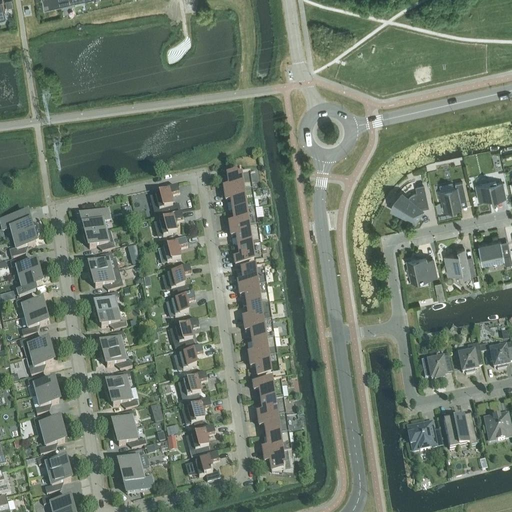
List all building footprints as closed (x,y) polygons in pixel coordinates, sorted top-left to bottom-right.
[(59,2),(59,0),(42,0),(44,5),(47,5),(48,10),(52,9),(51,4),(59,2)] [(237,172),(227,177),(229,188),(223,189),(224,196),(252,191),(249,174),(250,174),(250,173),(238,175),(237,172)] [(491,198),(492,201),(506,198),(502,183),(496,184),(495,181),(475,185),(478,201),(491,198)] [(462,182),(454,184),(455,188),(437,192),(439,201),(442,200),(444,211),(460,208),(459,200),(466,199),(462,182)] [(420,209),(421,208),(420,203),(427,201),(423,186),(416,187),(417,194),(415,194),(414,194),(412,195),(411,196),(410,197),(409,198),(408,199),(407,200),(401,195),(396,202),(392,209),(405,216),(414,222),(421,210),(420,209)] [(164,195),(150,199),(155,220),(180,213),(178,204),(177,204),(178,206),(172,208),(170,198),(180,195),(179,194),(177,188),(163,192),(164,195)] [(252,191),(224,196),(225,203),(231,202),(232,213),(255,209),(252,191)] [(228,224),(229,231),(257,227),(255,209),(232,213),(234,224),(228,224)] [(107,211),(80,218),(84,232),(83,232),(83,234),(83,236),(83,238),(84,239),(105,234),(102,223),(110,221),(107,211)] [(32,228),(30,229),(27,214),(0,221),(3,232),(10,230),(13,240),(35,235),(34,233),(33,231),(33,230),(32,228)] [(184,221),(183,221),(181,215),(167,218),(168,221),(154,225),(154,226),(155,225),(159,239),(176,235),(174,224),(184,221)] [(126,218),(128,226),(134,225),(132,216),(126,218)] [(229,231),(231,238),(236,237),(237,248),(260,245),(257,227),(229,231)] [(105,234),(84,239),(84,241),(85,243),(86,245),(86,246),(88,245),(89,250),(100,247),(102,253),(114,250),(110,232),(105,234)] [(24,250),(35,247),(34,242),(36,242),(36,240),(35,238),(35,236),(35,235),(13,240),(16,252),(11,253),(13,259),(26,256),(24,250)] [(511,263),(511,262),(510,254),(503,256),(500,240),(499,240),(500,241),(478,246),(478,245),(481,263),(482,263),(482,262),(503,258),(505,265),(511,263)] [(188,248),(187,247),(187,248),(185,241),(171,245),(172,248),(158,252),(159,252),(163,266),(180,261),(178,251),(188,248)] [(234,260),(235,267),(263,263),(263,262),(260,245),(237,248),(239,259),(234,260)] [(129,249),(130,255),(137,254),(136,247),(129,249)] [(444,256),(448,276),(461,273),(462,278),(470,277),(470,276),(476,274),(474,265),(468,267),(464,249),(456,250),(457,253),(444,256)] [(89,272),(89,273),(89,274),(89,275),(89,276),(89,277),(89,278),(89,279),(111,273),(118,271),(115,260),(113,261),(111,255),(99,258),(100,264),(89,267),(90,272),(89,272)] [(408,281),(408,282),(437,276),(433,260),(426,261),(425,257),(404,261),(404,262),(407,261),(408,268),(406,269),(407,275),(409,274),(411,281),(408,281)] [(38,267),(36,268),(35,263),(24,266),(22,261),(10,264),(11,270),(16,269),(19,280),(41,274),(40,272),(39,271),(39,269),(38,267)] [(167,293),(172,291),(173,297),(189,292),(188,287),(184,288),(182,278),(192,275),(191,274),(189,268),(175,272),(176,275),(162,278),(162,279),(163,279),(167,293)] [(264,268),(241,272),(243,283),(237,284),(238,291),(267,286),(264,268)] [(111,273),(89,279),(91,282),(92,286),(94,285),(95,290),(106,287),(108,292),(120,289),(123,288),(118,271),(111,273)] [(40,281),(42,281),(41,278),(41,274),(19,280),(22,291),(17,292),(19,298),(31,295),(30,289),(34,288),(41,286),(40,281)] [(267,286),(238,291),(239,297),(245,297),(246,308),(269,304),(267,286)] [(0,304),(15,301),(13,294),(0,297),(0,304)] [(106,303),(95,306),(96,311),(94,311),(94,313),(95,315),(95,316),(95,318),(117,312),(114,301),(119,300),(117,294),(104,297),(106,303)] [(180,301),(166,305),(166,306),(167,306),(171,320),(188,315),(186,304),(195,302),(195,301),(193,295),(179,299),(180,301)] [(44,307),(42,307),(41,303),(28,306),(27,300),(16,303),(17,309),(22,308),(25,319),(46,313),(46,312),(45,310),(45,309),(44,307)] [(243,319),(244,326),(272,322),(269,304),(246,308),(248,318),(243,319)] [(100,324),(101,329),(112,326),(114,332),(126,328),(125,322),(120,324),(117,312),(95,318),(96,320),(97,322),(97,323),(98,325),(100,324)] [(46,321),(47,321),(47,319),(47,317),(47,314),(46,313),(25,319),(28,330),(21,332),(23,338),(37,334),(36,328),(47,325),(46,321)] [(171,332),(175,346),(176,351),(194,347),(190,331),(199,329),(199,328),(197,322),(183,325),(184,328),(170,332),(170,333),(171,332)] [(272,322),(244,326),(245,333),(250,332),(252,343),(275,340),(272,322)] [(112,343),(101,346),(102,350),(100,350),(100,352),(100,354),(101,356),(101,358),(123,352),(120,341),(124,339),(123,333),(110,337),(112,343)] [(48,347),(47,342),(36,345),(34,339),(19,343),(21,349),(23,349),(26,360),(52,353),(52,351),(51,349),(50,348),(49,346),(48,347)] [(248,355),(249,362),(277,357),(275,340),(252,343),(253,354),(248,355)] [(504,346),(504,349),(490,352),(491,358),(490,358),(491,363),(492,362),(494,369),(497,368),(497,371),(506,369),(506,367),(509,366),(508,363),(511,362),(511,352),(510,344),(504,346)] [(466,375),(474,373),(474,371),(477,371),(477,368),(483,367),(478,345),(467,348),(468,354),(458,356),(462,374),(465,373),(466,375)] [(193,358),(203,355),(203,354),(202,355),(201,348),(187,352),(188,355),(173,359),(174,360),(175,359),(179,373),(196,368),(193,358)] [(104,364),(105,364),(107,368),(118,365),(119,371),(132,368),(130,362),(126,363),(123,352),(101,358),(102,359),(102,361),(103,363),(104,364)] [(42,368),(53,365),(52,360),(53,360),(53,358),(53,356),(53,355),(52,353),(26,360),(31,377),(43,374),(42,368)] [(431,377),(431,380),(434,380),(435,382),(443,380),(443,378),(446,377),(446,375),(452,373),(448,356),(441,357),(442,360),(429,362),(428,360),(421,362),(425,379),(431,377)] [(255,368),(257,379),(280,376),(277,357),(249,362),(250,369),(255,368)] [(116,376),(118,382),(107,385),(108,390),(106,390),(106,392),(106,393),(107,395),(107,397),(129,391),(126,380),(130,379),(129,373),(116,376)] [(197,385),(207,382),(207,381),(206,381),(205,375),(191,379),(192,382),(177,385),(178,386),(179,386),(183,400),(189,398),(190,400),(198,398),(198,396),(200,395),(197,385)] [(55,385),(54,386),(53,381),(41,384),(40,379),(27,382),(29,388),(34,387),(37,398),(58,392),(58,390),(57,389),(56,387),(55,385)] [(281,381),(252,385),(253,392),(259,392),(260,402),(283,399),(280,382),(281,382),(281,381)] [(125,411),(138,407),(136,401),(132,403),(129,391),(107,397),(108,399),(108,401),(109,402),(110,404),(111,403),(113,408),(124,405),(125,411)] [(59,404),(57,400),(59,399),(59,398),(59,396),(59,394),(58,392),(37,398),(40,409),(35,410),(36,416),(49,413),(48,407),(59,404)] [(257,414),(258,421),(286,417),(283,399),(260,402),(262,413),(257,414)] [(210,408),(209,402),(195,406),(196,408),(181,412),(182,413),(183,413),(187,427),(193,425),(194,427),(202,425),(202,423),(204,422),(201,411),(211,409),(211,408),(210,408)] [(153,407),(155,416),(162,414),(160,405),(153,407)] [(112,424),(114,429),(112,429),(112,431),(112,433),(113,435),(113,436),(134,431),(131,420),(136,418),(135,412),(122,416),(124,421),(112,424)] [(499,416),(492,418),(484,420),(489,442),(497,441),(504,440),(504,439),(511,438),(507,415),(499,417),(499,416)] [(458,449),(477,445),(470,416),(452,419),(452,420),(443,422),(449,451),(458,449)] [(286,417),(258,421),(259,428),(264,427),(266,438),(288,435),(286,417)] [(61,425),(60,426),(58,421),(47,424),(46,418),(33,421),(35,427),(40,426),(43,437),(64,432),(63,430),(63,428),(62,426),(61,425)] [(431,424),(408,429),(409,436),(408,436),(410,446),(411,446),(413,452),(420,451),(420,452),(430,450),(429,449),(436,447),(433,432),(431,424)] [(205,438),(215,436),(215,435),(214,435),(213,429),(199,432),(200,435),(185,439),(186,440),(187,439),(191,453),(208,449),(205,438)] [(117,442),(118,447),(130,444),(131,450),(146,446),(144,440),(137,442),(134,431),(113,436),(113,438),(114,440),(115,442),(116,443),(117,442)] [(65,444),(63,439),(65,439),(65,437),(65,435),(64,433),(64,432),(43,437),(46,448),(39,450),(40,456),(55,452),(53,447),(65,444)] [(262,450),(263,457),(291,453),(288,435),(266,438),(267,449),(262,450)] [(177,451),(175,438),(167,439),(169,452),(177,451)] [(119,475),(119,476),(140,470),(149,468),(146,456),(143,457),(142,451),(128,455),(130,461),(118,464),(120,469),(118,469),(118,470),(118,471),(118,472),(118,474),(119,475)] [(269,463),(271,474),(282,475),(283,472),(293,471),(292,462),(291,453),(263,457),(264,464),(269,463)] [(209,465),(219,462),(218,462),(217,456),(203,459),(204,462),(185,467),(188,478),(198,477),(199,479),(205,477),(207,484),(220,480),(218,472),(217,472),(218,474),(212,475),(209,465)] [(67,464),(66,465),(64,460),(53,463),(52,457),(37,461),(39,467),(45,465),(48,477),(70,471),(69,469),(69,468),(68,466),(67,464)] [(122,483),(123,482),(127,496),(153,489),(151,479),(143,481),(140,470),(119,476),(119,478),(120,479),(121,481),(122,483)] [(70,483),(69,478),(71,478),(71,477),(71,475),(70,473),(70,472),(70,471),(48,477),(51,488),(45,490),(46,496),(61,492),(59,486),(70,483)] [(6,474),(0,475),(0,497),(11,494),(6,475),(6,474)] [(72,504),(70,505),(69,500),(58,503),(56,497),(42,501),(43,507),(50,505),(52,511),(69,511),(75,511),(74,509),(73,507),(73,505),(72,504)] [(7,499),(0,501),(0,511),(9,511),(6,500),(7,500),(7,499)]
